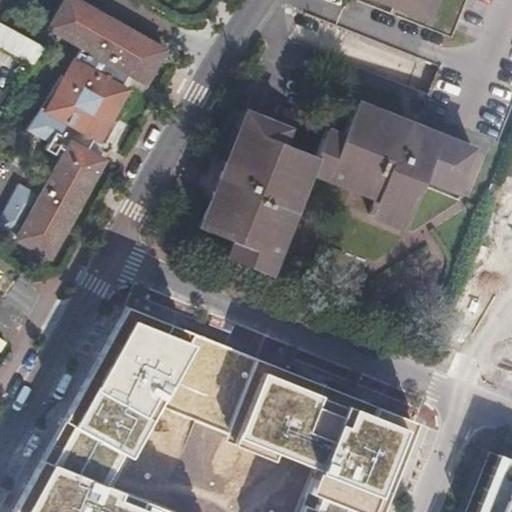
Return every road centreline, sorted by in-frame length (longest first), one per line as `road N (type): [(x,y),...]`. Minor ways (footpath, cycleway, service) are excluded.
road 1 (residential): [(469,405),(115,255)]
road 2 (residential): [(115,255),(0,453)]
road 3 (residential): [(224,57),(115,255)]
road 4 (unknown): [(140,511),(114,486),(116,469),(158,384),(174,374),(193,385)]
road 5 (unknown): [(193,385),(316,440)]
road 6 (residential): [(116,0),(224,57)]
